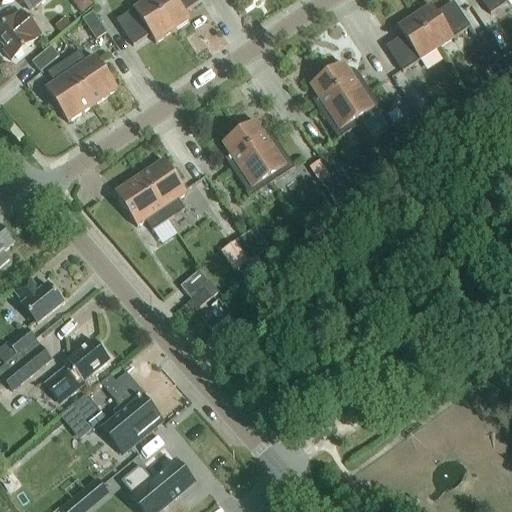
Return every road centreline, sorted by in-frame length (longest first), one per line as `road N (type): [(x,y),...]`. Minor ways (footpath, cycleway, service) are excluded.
road 1 (tertiary): [(279,468),(37,190)]
road 2 (residential): [(37,190),(323,0)]
road 3 (track): [(325,436),(511,305)]
